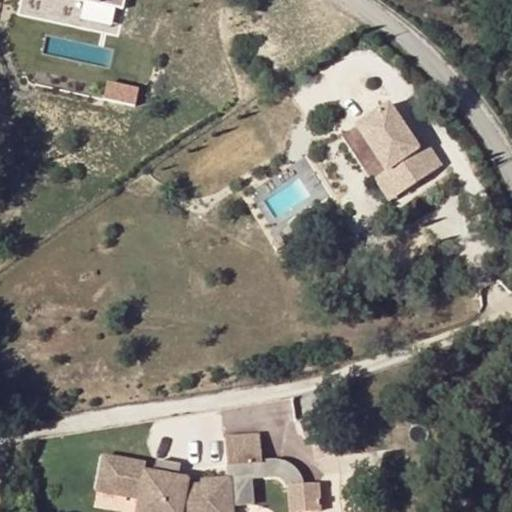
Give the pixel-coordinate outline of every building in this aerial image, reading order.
[(53,0),(54,0),(96,10),(97,0),(53,0)] [(402,176),(417,197),(454,171),(438,149),(430,155),(399,111),(368,133),(399,178),(402,176)] [(389,185),(404,206),(417,197),(402,176),(399,178),(389,185)] [(227,481),(256,477),(254,464),(259,463),(254,435),(220,440),(227,481)] [(186,483),(175,481),(153,477),(142,475),(144,465),(102,458),(96,492),(138,499),(135,511),(231,511),(227,481),(199,486),(200,491),(185,487),(186,483)] [(155,464),(153,477),(175,481),(177,469),(155,464)] [(283,480),(287,508),(317,504),(313,475),(283,480)]
